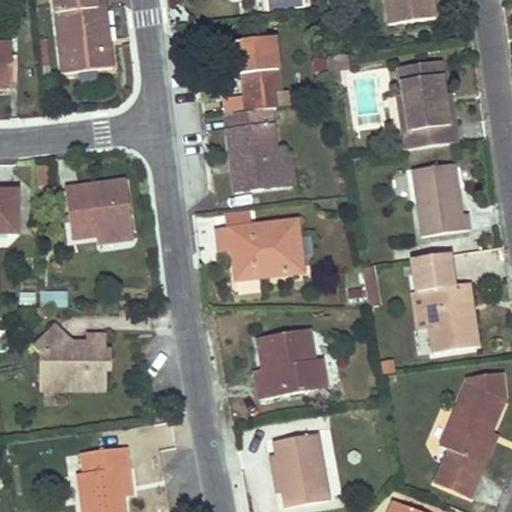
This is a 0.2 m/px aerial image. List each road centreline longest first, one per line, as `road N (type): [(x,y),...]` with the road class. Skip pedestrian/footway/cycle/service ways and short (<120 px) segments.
road 1 (residential): [(224,511),(161,128)]
road 2 (residential): [(511,170),(486,0)]
road 3 (residential): [(0,143),(161,128)]
road 4 (residential): [(161,128),(146,0)]
